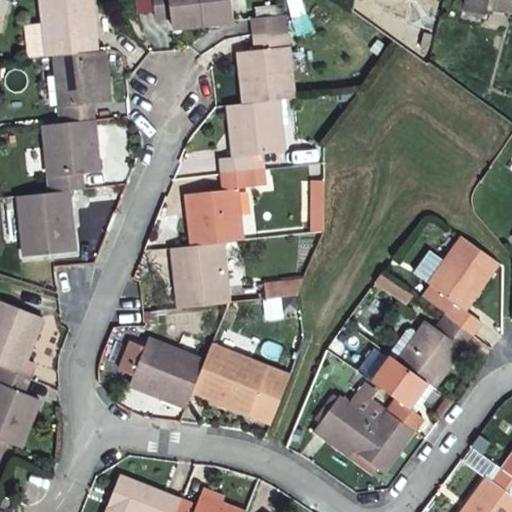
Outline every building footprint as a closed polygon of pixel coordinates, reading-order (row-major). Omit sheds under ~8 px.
[(41,0),(46,56),(54,55),(96,51),(91,0),(41,0)] [(203,24),(200,0),(153,0),(155,18),(171,16),(172,27),(203,24)] [(231,0),(200,0),(203,24),(234,21),(231,0)] [(488,0),(487,0),(463,0),(461,10),(484,16),(488,0)] [(286,31),(285,15),(254,18),(256,34),(286,31)] [(286,31),(256,34),(257,49),(240,52),(244,103),(277,100),(293,98),(286,31)] [(54,55),(60,122),(93,120),(92,104),(110,101),(105,50),(96,51),(54,55)] [(282,152),(277,100),(244,103),(229,104),(235,156),(222,158),(224,174),(264,170),(263,154),(282,152)] [(60,122),(43,124),(49,193),(68,191),(82,190),(80,173),(98,171),(93,120),(60,122)] [(265,184),(264,170),(224,174),(225,189),(188,194),(193,245),(223,242),(242,240),(237,188),(265,184)] [(49,193),(19,196),(26,256),(74,251),(68,191),(49,193)] [(466,308),(500,262),(466,237),(450,259),(433,282),(432,283),(457,302),(448,316),(473,334),(483,321),(466,308)] [(174,247),(179,308),(227,303),(229,303),(223,242),(193,245),(174,247)] [(417,270),(433,282),(450,259),(434,247),(417,270)] [(385,273),(379,282),(408,302),(414,294),(385,273)] [(267,299),(298,296),(303,283),(266,287),(267,299)] [(0,366),(18,374),(28,378),(34,363),(25,359),(42,318),(0,300),(0,366)] [(427,381),(434,386),(473,334),(448,316),(439,328),(430,321),(422,332),(415,327),(408,330),(389,353),(393,356),(427,381)] [(188,406),(194,390),(205,360),(149,338),(146,346),(131,341),(120,368),(135,374),(131,383),(188,406)] [(194,390),(271,422),(289,376),(211,345),(205,360),(194,390)] [(389,411),(415,431),(425,417),(415,411),(410,406),(427,381),(393,356),(391,359),(375,347),(358,370),(398,399),(389,411)] [(0,439),(4,441),(19,447),(38,399),(22,392),(28,378),(18,374),(0,366),(0,439)] [(415,411),(434,386),(427,381),(410,406),(415,411)] [(383,472),(415,431),(389,411),(372,399),(375,395),(364,387),(351,403),(342,397),(321,426),(371,463),(383,472)] [(365,472),(371,463),(321,426),(314,435),(365,472)] [(511,458),(503,470),(511,475),(511,458)] [(511,511),(511,475),(503,470),(494,483),(488,479),(463,511),(511,511)] [(123,477),(107,511),(177,511),(183,500),(123,477)] [(204,489),(201,495),(221,503),(224,497),(204,489)] [(244,511),(221,503),(201,495),(197,506),(183,500),(177,511),(244,511)]
